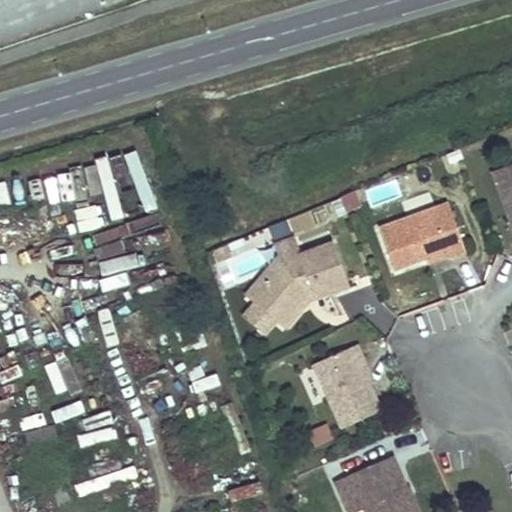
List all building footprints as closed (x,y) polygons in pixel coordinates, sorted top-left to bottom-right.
[(134,153),(123,157),(143,214),(153,210),(134,153)] [(511,169),(497,176),(511,214),(511,169)] [(468,259),(450,208),(380,233),(395,276),(427,264),(447,257),(449,263),(450,265),(468,259)] [(283,262),(250,300),(281,326),(306,296),(314,293),(317,299),(351,286),(334,242),(301,253),(304,260),(290,266),(283,262)] [(301,253),(299,246),(278,255),(244,295),(250,300),(283,262),(290,266),(304,260),(301,253)] [(447,257),(427,264),(429,270),(449,263),(447,257)] [(306,296),(281,326),(287,331),(313,301),(317,299),(314,293),(306,296)] [(356,349),(314,370),(342,429),(380,411),(368,387),(358,366),(363,363),(356,349)] [(43,366),(57,401),(82,391),(68,357),(43,366)] [(358,366),(368,387),(373,384),(363,363),(358,366)] [(55,425),(86,415),(81,401),(50,412),(55,425)] [(26,447),(57,441),(55,428),(24,434),(26,447)] [(352,479),(338,485),(348,511),(353,511),(364,508),(366,511),(409,511),(403,497),(410,494),(392,454),(350,473),(352,479)] [(352,479),(350,473),(336,479),(338,485),(352,479)] [(64,483),(51,487),(58,504),(71,499),(64,483)] [(403,497),(409,511),(422,511),(414,492),(410,494),(403,497)]
